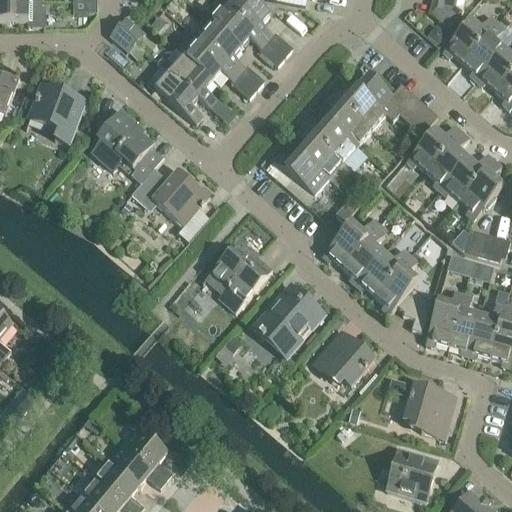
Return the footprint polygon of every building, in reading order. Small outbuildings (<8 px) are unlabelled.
[(72,0),(72,8),(97,8),(97,0),(72,0)] [(217,5),(286,64),(293,56),(275,40),(274,42),(262,32),(271,22),(245,0),(238,0),(231,9),(228,6),(221,0),(217,5)] [(277,0),(277,6),(305,12),(307,2),(309,3),(309,0),(346,0),(348,0),(347,0),(277,0)] [(434,0),(432,18),(456,12),(457,0),(465,0),(466,0),(465,0),(434,0)] [(212,30),(242,56),(250,46),(262,56),(260,58),(278,73),(286,64),(217,5),(212,10),(222,19),(212,30)] [(0,28),(28,29),(28,33),(45,34),(45,14),(41,14),(42,7),(0,6),(0,28)] [(72,20),(97,20),(97,8),(72,8),(72,20)] [(467,22),(456,12),(432,18),(453,37),(467,22)] [(452,61),(462,70),(499,29),(492,23),(481,35),(471,26),(443,59),(449,64),(452,61)] [(118,34),(136,50),(144,41),(126,25),(118,34)] [(499,29),(462,70),(474,80),(471,83),(476,87),(504,55),(495,47),(506,35),(499,29)] [(195,44),(257,97),(265,89),(247,73),(245,75),(234,65),(242,56),(212,30),(202,42),(199,39),(195,44)] [(120,69),(129,59),(136,50),(118,34),(110,43),(105,50),(104,54),(104,55),(120,69)] [(184,63),(214,89),(221,80),(232,90),(231,91),(249,107),(257,97),(195,44),(190,49),(194,52),(184,63)] [(511,61),(504,55),(476,87),(481,92),(484,89),(495,98),(511,79),(511,61)] [(200,105),(199,106),(210,116),(217,108),(206,98),(214,89),(184,63),(175,74),(171,71),(166,66),(161,72),(166,76),(170,80),(170,79),(200,105)] [(0,118),(5,121),(19,85),(1,78),(0,81),(0,118)] [(192,114),(199,106),(200,105),(170,79),(170,80),(161,90),(155,96),(196,132),(203,124),(192,114)] [(511,79),(495,98),(506,108),(503,111),(509,116),(511,112),(511,79)] [(331,101),(372,137),(386,122),(393,127),(399,120),(395,117),(385,108),(392,101),(370,81),(349,105),(337,94),(331,101)] [(385,108),(395,117),(411,99),(401,90),(392,101),(385,108)] [(68,153),(85,109),(42,93),(29,127),(58,138),(55,147),(68,153)] [(411,99),(395,117),(399,120),(404,125),(420,107),(411,99)] [(337,119),(329,128),(358,154),(372,137),(331,101),(325,108),(337,119)] [(420,107),(404,125),(413,133),(429,114),(420,107)] [(429,114),(413,133),(423,141),(438,123),(429,114)] [(113,179),(118,173),(124,166),(136,177),(130,183),(140,192),(154,176),(164,164),(135,139),(139,135),(121,119),(98,146),(102,149),(92,160),(113,179)] [(302,134),(351,177),(352,176),(344,169),(358,154),(329,128),(321,137),(309,127),(302,134)] [(416,170),(427,180),(463,139),(456,132),(445,145),(435,136),(407,168),(413,174),(416,170)] [(300,160),(329,186),(337,193),(351,177),(302,134),(296,141),(308,151),(300,160)] [(463,139),(427,180),(437,189),(434,192),(440,197),(469,164),(459,156),(470,145),(463,139)] [(314,204),(329,186),(300,160),(292,170),(280,159),(273,168),(314,204)] [(469,164),(440,197),(445,202),(448,198),(459,208),(495,167),(488,161),(478,172),(469,164)] [(503,174),(495,167),(459,208),(469,217),(466,220),(473,226),(483,214),(486,217),(494,208),(491,206),(502,194),(492,185),(503,174)] [(168,189),(154,176),(140,192),(131,203),(146,216),(152,209),(182,235),(210,204),(179,177),(168,189)] [(365,187),(374,195),(382,186),(373,178),(365,187)] [(335,222),(344,230),(359,212),(350,204),(335,222)] [(118,216),(125,222),(134,212),(127,206),(118,216)] [(350,231),(322,263),(329,269),(332,266),(342,275),(379,234),(372,228),(361,240),(350,231)] [(379,234),(342,275),(353,284),(350,288),(356,292),(384,260),(375,252),(386,240),(379,234)] [(471,236),(464,259),(476,262),(483,239),(471,236)] [(483,239),(476,262),(490,266),(497,243),(483,239)] [(497,243),(490,266),(500,269),(501,264),(505,265),(510,247),(497,243)] [(239,248),(205,286),(222,301),(219,304),(235,319),(272,277),(239,248)] [(384,260),(356,292),(361,297),(364,294),(375,303),(411,262),(404,256),(393,268),(384,260)] [(451,261),(446,276),(469,283),(473,268),(451,261)] [(411,262),(375,303),(386,313),(383,316),(389,321),(397,312),(413,294),(417,289),(407,280),(418,268),(411,262)] [(473,268),(469,283),(489,289),(494,273),(473,268)] [(286,364),(323,322),(290,293),(253,335),(261,342),(260,344),(263,347),(265,345),(286,364)] [(413,294),(397,312),(404,318),(403,322),(414,325),(421,301),(413,294)] [(437,309),(425,351),(433,353),(434,348),(449,353),(464,300),(454,298),(450,313),(437,309)] [(464,300),(449,353),(462,356),(461,361),(468,363),(480,322),(468,318),(472,303),(464,300)] [(421,301),(414,325),(411,336),(422,339),(431,310),(421,301)] [(505,312),(490,365),(503,368),(502,373),(510,375),(511,367),(511,330),(509,330),(511,320),(511,308),(507,306),(505,312)] [(480,322),(468,363),(474,365),(475,360),(490,365),(505,312),(496,310),(492,325),(480,322)] [(0,369),(10,358),(0,349),(0,345),(12,331),(0,320),(0,369)] [(224,352),(233,360),(242,349),(232,341),(224,352)] [(351,393),(375,366),(353,347),(346,355),(334,345),(313,369),(331,385),(336,380),(351,393)] [(32,379),(24,389),(34,397),(42,387),(32,379)] [(444,445),(453,413),(439,409),(442,399),(414,391),(404,426),(423,431),(420,439),(444,445)] [(23,396),(10,411),(23,423),(36,407),(23,396)] [(352,416),(349,428),(356,430),(360,418),(352,416)] [(84,431),(85,432),(91,437),(97,431),(90,424),(84,431)] [(124,453),(166,489),(172,481),(158,470),(167,459),(138,435),(124,453)] [(344,435),(337,441),(342,447),(349,441),(344,435)] [(76,443),(69,452),(77,459),(84,450),(76,443)] [(110,469),(139,493),(147,484),(160,495),(166,489),(124,453),(110,469)] [(425,508),(437,468),(398,457),(386,497),(425,508)] [(96,486),(126,511),(141,511),(131,503),(139,493),(110,469),(96,486)] [(82,502),(93,511),(126,511),(96,486),(82,502)] [(486,511),(488,510),(481,504),(479,506),(471,498),(458,511),(486,511)] [(73,511),(93,511),(82,502),(73,511)]
